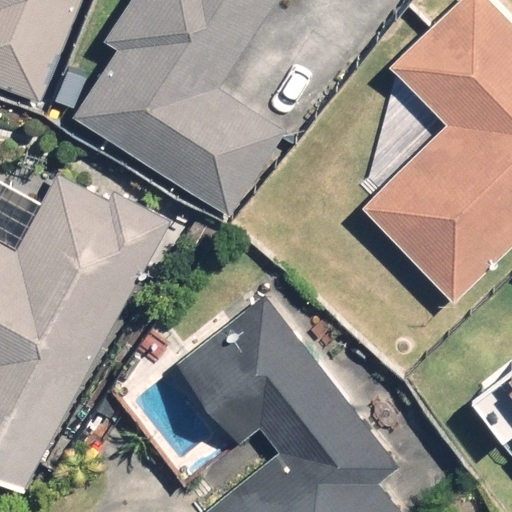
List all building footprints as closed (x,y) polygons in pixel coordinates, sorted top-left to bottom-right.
[(0,0),(0,73),(49,92),(84,0),(0,0)] [(139,32),(90,98),(239,207),(294,131),(219,77),(275,0),(125,0),(115,14),(139,32)] [(458,98),(371,188),(470,283),(511,240),(511,2),(509,0),(456,0),(408,50),(458,98)] [(37,242),(0,223),(0,457),(35,475),(171,210),(78,162),(37,242)] [(407,451),(273,285),(188,354),(253,436),(270,422),(281,435),(199,500),(207,511),(205,511),(422,511),(425,511),(389,466),(407,451)]
